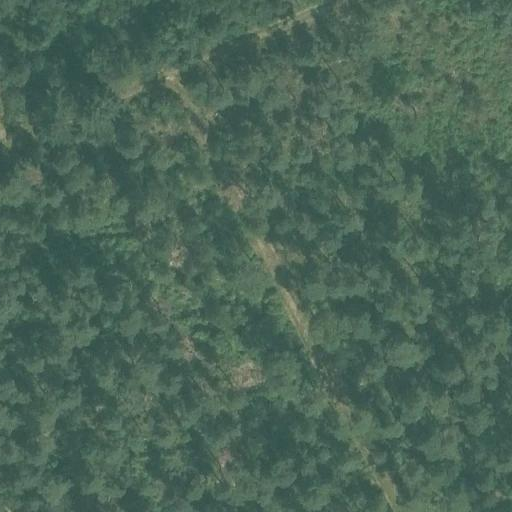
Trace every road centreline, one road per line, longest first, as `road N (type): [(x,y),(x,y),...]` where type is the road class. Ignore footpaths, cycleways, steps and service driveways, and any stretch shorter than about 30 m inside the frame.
road 1 (track): [(403,511),(172,73)]
road 2 (track): [(0,148),(340,0)]
